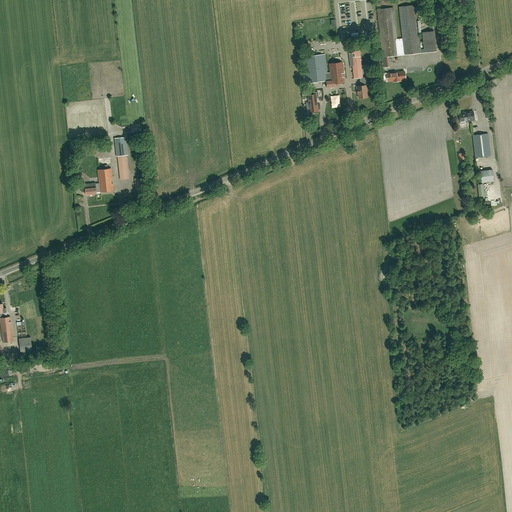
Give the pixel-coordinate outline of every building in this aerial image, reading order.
[(402,38),(396,39),(393,8),(377,9),(382,57),(381,57),(381,63),(387,62),(387,56),(420,53),(418,32),(420,32),(419,21),(416,21),(415,5),(399,7),(402,38)] [(424,52),(436,51),(434,31),(422,32),(424,52)] [(356,44),(348,45),(349,54),(354,53),(355,57),(351,57),(352,66),(354,79),(359,78),(363,78),(362,78),(359,45),(356,46),(356,44)] [(325,54),(303,57),(307,83),(313,83),(317,82),(326,81),(327,88),(338,87),(338,83),(344,83),(343,77),(343,73),(342,62),(329,64),(330,73),(327,73),(325,54)] [(405,79),(404,72),(386,74),(386,73),(383,73),(383,80),(387,80),(387,81),(395,80),(395,81),(400,81),(400,80),(405,79)] [(365,85),(356,86),(357,91),(358,90),(358,98),(366,97),(365,85)] [(308,103),(306,103),(306,110),(307,111),(310,110),(310,112),(317,111),(317,109),(318,109),(318,104),(317,104),(316,99),(319,98),(318,92),(310,92),(310,95),(308,95),(308,98),(307,98),(308,103)] [(465,124),(465,122),(474,120),(473,112),(463,113),(463,112),(459,113),(460,125),(465,124)] [(475,158),(490,156),(488,134),(473,136),(475,158)] [(127,146),(126,137),(114,138),(116,156),(117,156),(120,180),(129,179),(126,155),(128,155),(127,150),(128,150),(127,146)] [(99,183),(95,184),(95,183),(80,185),(81,192),(85,191),(85,195),(96,194),(96,192),(100,192),(113,191),(112,183),(111,184),(111,179),(112,179),(111,168),(98,170),(99,183)] [(481,183),(493,181),(492,170),(480,171),(481,183)] [(0,318),(3,342),(13,341),(10,317),(4,318),(3,313),(7,312),(6,308),(3,308),(2,304),(0,304),(0,316),(0,318)] [(21,353),(32,352),(30,337),(27,338),(24,321),(17,322),(21,353)]
